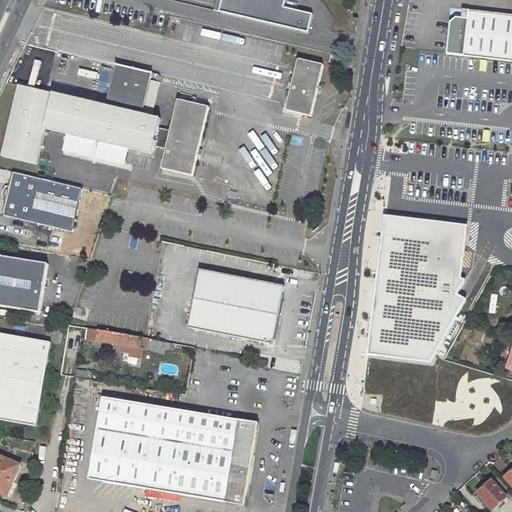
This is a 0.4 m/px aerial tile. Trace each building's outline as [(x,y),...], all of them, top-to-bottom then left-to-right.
[(215,0),(213,11),(218,12),(221,0),(215,0)] [(283,7),(284,0),(221,0),(218,12),(308,32),(312,14),(283,7)] [(449,53),(511,60),(511,14),(465,9),(464,17),(457,16),(453,22),(449,53)] [(340,59),(327,57),(325,64),(338,66),(340,59)] [(323,65),(298,59),(284,112),(310,118),(323,65)] [(106,107),(17,87),(1,158),(36,166),(44,130),(66,135),(62,152),(123,166),(127,149),(151,154),(153,147),(165,150),(161,169),(192,176),(208,107),(177,100),(170,131),(157,128),(159,119),(151,117),(141,115),(143,106),(149,81),(151,74),(117,66),(116,71),(114,71),(106,107)] [(159,83),(149,81),(143,106),(153,108),(159,83)] [(153,108),(143,106),(141,115),(151,117),(153,108)] [(82,189),(12,173),(9,186),(5,187),(2,191),(1,196),(2,202),(5,204),(2,216),(72,233),(82,189)] [(459,225),(385,216),(366,354),(431,362),(465,300),(457,295),(465,281),(461,278),(467,236),(461,228),(459,225)] [(0,307),(40,313),(47,265),(0,257),(0,307)] [(284,284),(198,269),(187,327),(273,343),(284,284)] [(86,328),(84,340),(122,346),(121,349),(131,351),(132,348),(139,349),(139,347),(142,347),(142,344),(146,344),(145,348),(163,350),(163,347),(171,349),(172,344),(145,339),(86,328)] [(0,420),(35,427),(50,343),(0,334),(0,420)] [(267,362),(253,359),(251,367),(265,370),(267,362)] [(75,378),(90,381),(92,372),(76,370),(75,378)] [(88,481),(145,490),(243,506),(245,496),(242,495),(253,423),(102,398),(88,481)] [(257,424),(253,423),(242,495),(245,496),(257,424)] [(13,482),(20,465),(0,456),(0,489),(6,492),(11,481),(13,482)] [(511,493),(495,475),(491,478),(508,497),(511,500),(511,499),(511,493)] [(506,505),(502,502),(508,497),(491,478),(485,484),(477,492),(494,510),(499,505),(502,509),(506,505)]
